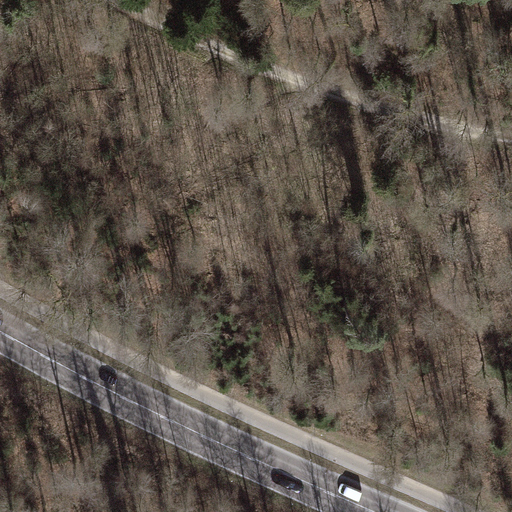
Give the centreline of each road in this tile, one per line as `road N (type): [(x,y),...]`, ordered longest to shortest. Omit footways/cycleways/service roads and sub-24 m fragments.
road 1 (primary): [(0,330),(172,421),(373,511)]
road 2 (track): [(511,135),(447,127),(306,81),(123,0)]
